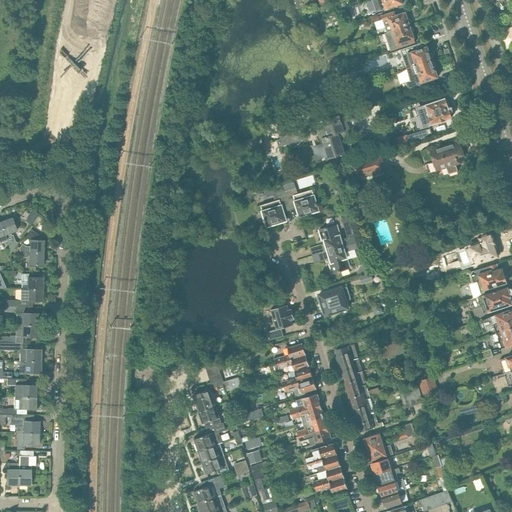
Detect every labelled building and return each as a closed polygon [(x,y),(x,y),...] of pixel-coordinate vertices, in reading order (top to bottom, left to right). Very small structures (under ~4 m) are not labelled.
[(368,0),(358,4),(362,15),(371,12),(372,15),(376,13),(382,11),(381,10),(393,6),(403,3),(401,0),(368,0)] [(386,14),(381,15),(382,19),(385,27),(387,33),(410,25),(409,24),(410,22),(410,19),(408,18),(406,12),(395,15),(394,11),(390,12),(386,14)] [(387,33),(385,33),(391,50),(405,46),(415,42),(413,38),(414,38),(412,32),(413,30),(412,27),(410,26),(410,25),(387,33)] [(416,44),(400,50),(406,68),(432,60),(432,59),(433,58),(432,53),(430,53),(426,41),(416,44)] [(432,60),(406,68),(410,81),(407,82),(408,88),(420,85),(419,83),(428,80),(430,79),(438,77),(434,67),(436,66),(434,61),(432,61),(432,60)] [(415,109),(410,111),(416,128),(421,127),(424,126),(424,127),(451,118),(448,107),(449,105),(448,101),(445,100),(445,98),(418,108),(415,109)] [(339,115),(329,118),(316,122),(321,138),(322,138),(328,159),(345,154),(340,138),(351,134),(346,120),(341,122),(339,115)] [(301,121),(277,129),(282,145),(306,138),(301,121)] [(408,142),(432,135),(430,128),(406,135),(408,142)] [(244,151),(264,145),(260,135),(240,141),(244,151)] [(406,135),(397,138),(399,145),(408,142),(406,135)] [(448,174),(454,172),(458,171),(455,164),(466,161),(462,149),(465,149),(462,141),(460,142),(459,141),(433,150),(432,147),(427,149),(427,152),(428,156),(431,155),(433,162),(425,164),(428,173),(435,171),(437,177),(448,173),(448,174)] [(354,165),(358,177),(381,170),(379,163),(382,162),(381,156),(376,158),(375,156),(365,159),(365,161),(354,165)] [(294,181),(282,184),(284,191),(289,206),(296,204),(297,208),(299,216),(310,213),(312,214),(320,211),(317,202),(316,203),(312,189),(298,194),(296,187),(294,181)] [(275,201),(261,205),(265,219),(263,219),(266,228),(275,225),(275,224),(286,220),(282,209),(289,206),(284,191),(282,184),(276,186),(278,193),(273,194),(275,201)] [(33,223),(39,212),(33,209),(27,220),(33,223)] [(347,211),(341,214),(343,221),(350,219),(347,211)] [(12,217),(0,222),(6,240),(8,244),(9,244),(10,253),(18,242),(15,241),(13,234),(12,235),(11,233),(17,230),(12,217)] [(324,239),(324,240),(328,251),(357,242),(354,235),(344,239),(344,241),(341,241),(337,226),(328,228),(328,227),(325,228),(319,230),(321,237),(324,239)] [(25,238),(29,241),(29,246),(26,246),(22,243),(19,247),(19,252),(43,252),(44,240),(43,240),(43,236),(40,236),(31,230),(25,238)] [(491,234),(480,238),(481,242),(478,243),(479,244),(466,249),(471,265),(498,256),(491,234)] [(328,251),(331,262),(332,264),(330,266),(332,273),(338,272),(339,272),(341,271),(341,270),(349,268),(345,252),(358,248),(357,242),(328,251)] [(43,265),(43,252),(19,252),(19,257),(27,257),(27,255),(29,255),(29,265),(43,265)] [(477,282),(482,295),(487,293),(486,289),(506,283),(502,268),(496,270),(495,266),(492,267),(491,265),(474,270),(475,274),(471,275),(473,283),(477,282)] [(29,274),(21,273),(21,274),(21,289),(42,289),(43,277),(28,277),(28,274),(29,274)] [(371,273),(360,276),(362,282),(372,279),(371,273)] [(351,299),(346,284),(341,285),(331,288),(332,290),(319,294),(320,296),(318,297),(319,302),(321,302),(323,308),(321,309),(323,314),(325,314),(326,316),(339,311),(339,313),(347,310),(347,309),(348,308),(346,300),(351,299)] [(482,295),(478,296),(478,298),(481,306),(483,306),(485,312),(486,312),(499,308),(509,304),(511,304),(511,301),(509,297),(511,297),(511,295),(511,294),(511,289),(511,288),(508,288),(508,287),(501,289),(487,293),(482,295)] [(3,306),(3,307),(4,307),(24,307),(24,301),(42,301),(42,289),(21,289),(20,300),(12,301),(4,301),(4,306),(3,306)] [(271,309),(276,329),(267,332),(269,340),(283,336),(281,328),(293,325),(291,320),(295,319),(294,315),(293,315),(292,312),(293,312),(292,308),(288,309),(287,305),(271,309)] [(4,307),(4,312),(16,312),(16,324),(38,325),(38,313),(28,313),(25,313),(24,313),(24,307),(4,307)] [(511,309),(491,317),(496,332),(511,326),(511,309)] [(38,325),(16,324),(15,336),(10,336),(10,337),(0,336),(0,342),(23,343),(23,337),(37,337),(38,325)] [(511,326),(496,332),(500,343),(503,342),(504,347),(511,344),(511,326)] [(401,353),(407,352),(402,336),(396,338),(401,353)] [(395,355),(401,353),(396,338),(390,340),(395,355)] [(390,340),(384,342),(389,357),(395,355),(390,340)] [(23,343),(0,342),(0,350),(15,350),(16,353),(20,353),(19,361),(41,361),(41,349),(22,349),(23,343)] [(276,364),(306,354),(302,343),(287,348),(289,354),(275,358),(276,364)] [(358,358),(354,344),(348,346),(336,350),(338,356),(337,356),(339,364),(358,358)] [(309,366),(306,354),(276,364),(278,368),(292,364),(294,370),(309,366)] [(511,355),(502,359),(500,360),(502,366),(504,373),(511,370),(511,355)] [(358,358),(339,364),(341,371),(343,370),(345,377),(356,373),(363,371),(358,358)] [(0,378),(10,378),(12,378),(12,372),(1,372),(1,360),(0,359),(0,378)] [(218,366),(217,360),(204,364),(206,370),(218,366)] [(41,361),(19,361),(19,372),(40,373),(41,361)] [(241,362),(222,368),(225,377),(244,371),(241,362)] [(208,376),(220,372),(218,366),(206,370),(208,376)] [(309,366),(294,370),(288,372),(290,379),(282,381),(284,387),(313,377),(309,366)] [(345,383),(348,391),(367,385),(363,371),(356,373),(345,377),(346,383),(345,383)] [(220,372),(208,376),(210,382),(222,378),(220,372)] [(424,399),(439,394),(433,376),(419,381),(424,399)] [(238,377),(223,382),(224,383),(224,385),(226,390),(227,392),(241,387),(239,379),(238,377)] [(316,389),(313,377),(284,387),(285,391),(294,389),(295,395),(316,389)] [(7,378),(6,384),(15,384),(14,397),(36,397),(36,385),(26,385),(26,379),(12,379),(10,378),(7,378)] [(222,378),(210,382),(212,388),(217,387),(224,385),(224,383),(223,382),(222,378)] [(371,398),(367,385),(348,391),(350,397),(351,397),(353,404),(371,398)] [(423,402),(418,387),(412,389),(417,404),(423,402)] [(210,389),(209,389),(193,395),(194,400),(195,400),(199,412),(216,406),(210,389)] [(406,391),(411,406),(417,404),(412,389),(406,391)] [(405,408),(411,406),(406,391),(400,393),(403,402),(401,403),(402,406),(404,405),(405,408)] [(230,395),(232,402),(239,400),(237,393),(230,395)] [(297,407),(290,409),(291,414),(306,409),(320,405),(317,394),(295,400),(297,407)] [(0,408),(0,413),(16,415),(16,408),(35,409),(36,397),(14,397),(14,408),(9,408),(8,409),(0,408)] [(369,413),(374,411),(375,411),(371,398),(353,404),(355,409),(353,410),(356,417),(369,413)] [(233,405),(234,410),(237,411),(240,411),(242,410),(244,409),(245,408),(247,404),(246,401),(244,399),(241,400),(242,400),(234,403),(233,405)] [(324,416),(320,405),(306,409),(291,414),(293,419),(301,416),(303,423),(324,416)] [(215,419),(220,417),(216,406),(199,412),(203,423),(202,423),(204,423),(205,422),(212,420),(215,419)] [(261,408),(258,409),(239,415),(235,416),(237,425),(246,422),(245,421),(263,416),(261,408)] [(369,413),(356,417),(360,431),(373,426),(378,425),(374,411),(369,413)] [(5,417),(10,417),(10,425),(16,425),(16,432),(18,432),(19,432),(39,433),(39,421),(33,421),(34,415),(16,415),(0,413),(0,423),(4,424),(5,417)] [(327,427),(324,416),(303,423),(305,429),(297,432),(298,436),(327,427)] [(205,422),(204,423),(206,427),(209,426),(222,422),(220,417),(215,419),(212,420),(205,422)] [(203,436),(194,439),(194,440),(195,439),(198,450),(220,443),(222,442),(219,432),(226,429),(223,422),(222,422),(209,426),(212,433),(211,433),(203,436)] [(405,432),(397,434),(398,439),(407,436),(407,437),(415,435),(410,423),(403,425),(405,432)] [(331,439),(327,427),(298,436),(300,441),(309,439),(311,445),(331,439)] [(19,432),(18,449),(24,450),(24,445),(28,445),(38,445),(39,433),(19,432)] [(366,444),(367,450),(383,444),(380,433),(364,438),(364,439),(363,441),(364,443),(366,444)] [(250,439),(245,441),(247,449),(253,447),(250,439)] [(220,443),(198,450),(203,462),(224,455),(220,443)] [(333,443),(324,446),(312,449),(314,456),(308,458),(309,463),(322,459),(322,460),(337,455),(333,443)] [(433,443),(426,445),(430,456),(436,454),(433,443)] [(367,450),(369,455),(368,457),(369,459),(370,460),(371,461),(393,454),(390,445),(384,447),(383,444),(367,450)] [(18,451),(18,456),(19,456),(19,463),(19,485),(31,485),(31,465),(35,465),(35,456),(33,456),(33,451),(26,451),(20,451),(18,451)] [(460,452),(441,459),(444,468),(458,463),(456,458),(461,456),(460,452)] [(432,456),(432,457),(436,468),(442,466),(442,465),(438,454),(432,456)] [(224,455),(203,462),(206,474),(215,471),(217,470),(218,474),(229,470),(228,467),(224,455)] [(318,466),(319,472),(325,470),(326,471),(341,466),(337,455),(322,460),(322,459),(309,463),(311,468),(318,466)] [(372,464),(371,466),(372,469),(374,469),(375,474),(391,469),(390,465),(388,458),(381,460),(371,463),(372,464)] [(245,460),(238,462),(240,468),(247,466),(245,460)] [(263,462),(250,467),(254,480),(261,478),(264,476),(262,470),(265,468),(263,462)] [(19,485),(19,463),(7,463),(7,470),(7,485),(19,485)] [(240,468),(235,470),(237,476),(243,474),(250,472),(247,466),(240,468)] [(319,479),(313,481),(315,487),(329,482),(344,477),(341,466),(326,471),(325,470),(319,472),(317,473),(319,479)] [(436,468),(439,478),(445,477),(442,466),(436,468)] [(396,473),(400,472),(399,467),(391,469),(375,474),(376,478),(375,480),(376,483),(378,484),(379,486),(395,480),(398,479),(396,473)] [(203,488),(193,491),(194,492),(198,503),(217,496),(221,494),(219,488),(225,485),(221,474),(201,481),(203,488)] [(333,493),(346,489),(348,489),(344,477),(329,482),(315,487),(316,492),(318,491),(331,487),(333,493)] [(449,489),(448,485),(445,477),(439,478),(444,491),(447,490),(449,489)] [(254,480),(258,491),(261,491),(261,490),(264,489),(261,478),(254,480)] [(379,487),(378,488),(379,492),(381,492),(382,496),(406,489),(407,489),(403,478),(398,479),(395,480),(379,486),(379,487)] [(253,483),(241,487),(245,499),(257,495),(253,483)] [(407,494),(406,489),(382,496),(383,501),(382,502),(383,506),(385,506),(386,508),(402,503),(401,501),(408,499),(406,494),(407,494)] [(447,504),(452,501),(447,490),(444,491),(442,491),(447,504)] [(441,505),(447,504),(442,491),(437,493),(441,505)] [(436,507),(441,505),(437,493),(431,495),(436,507)] [(217,496),(198,503),(201,511),(208,511),(225,506),(221,494),(217,496)] [(430,509),(436,507),(431,495),(426,497),(430,509)] [(426,497),(420,500),(424,511),(430,509),(426,497)] [(276,499),(263,504),(265,511),(274,511),(279,510),(276,499)] [(308,500),(296,504),(296,505),(298,511),(302,511),(311,509),(310,508),(308,501),(308,500)]
